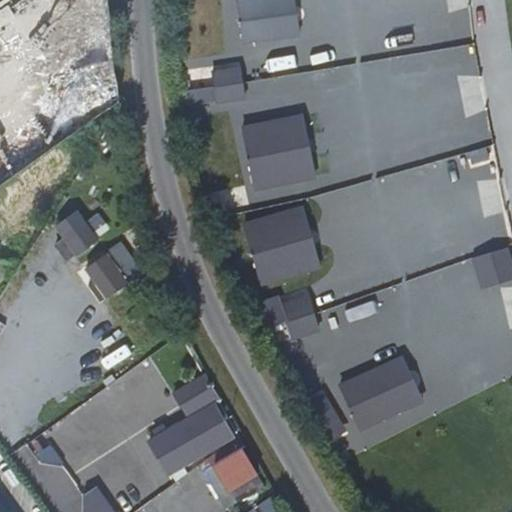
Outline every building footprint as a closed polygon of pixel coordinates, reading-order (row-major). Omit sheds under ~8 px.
[(224,32),(283,26),(280,0),(235,0),(221,1),(224,32)] [(214,89),(244,84),(242,69),(212,74),(214,89)] [(246,99),(244,84),(214,89),(216,104),(246,99)] [(246,197),(308,184),(295,122),(233,135),(246,197)] [(252,292),(313,272),(293,211),(232,231),(252,292)] [(56,227),(77,254),(98,239),(77,212),(56,227)] [(87,271),(108,298),(129,281),(108,254),(87,271)] [(288,324),(315,314),(309,298),(282,308),(288,324)] [(315,314),(288,324),(295,341),(321,331),(315,314)] [(336,391),(354,437),(418,411),(400,365),(336,391)] [(185,417),(219,399),(206,375),(172,393),(185,417)] [(168,477),(236,437),(217,405),(149,445),(168,477)] [(63,466),(51,446),(35,458),(40,466),(63,466)] [(225,511),(230,511),(266,491),(242,451),(212,467),(204,476),(210,486),(221,480),(232,498),(221,504),(225,511)] [(221,480),(210,486),(221,504),(232,498),(221,480)] [(114,511),(98,488),(83,497),(82,511),(114,511)] [(280,511),(269,495),(242,511),(280,511)]
